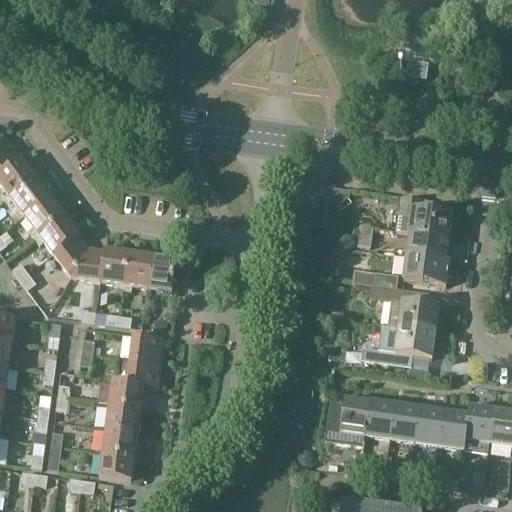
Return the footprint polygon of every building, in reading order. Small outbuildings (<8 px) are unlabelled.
[(269,0),(254,0),(253,7),(268,9),(269,0)] [(407,65),(406,80),(424,82),(426,68),(407,65)] [(451,81),(463,82),(464,71),(452,69),(451,81)] [(0,143),(0,177),(20,162),(3,139),(0,143)] [(35,181),(20,162),(0,177),(0,189),(4,194),(0,196),(0,197),(5,204),(35,181)] [(14,208),(25,222),(50,202),(35,181),(5,204),(10,211),(14,208)] [(401,201),(396,234),(448,242),(452,218),(426,215),(427,205),(401,201)] [(28,235),(35,244),(65,221),(50,202),(25,222),(33,232),(28,235)] [(79,240),(65,221),(35,244),(39,249),(43,246),(53,259),(79,240)] [(372,232),(359,230),(357,250),(369,251),(372,232)] [(409,237),(406,259),(445,265),(448,242),(396,234),(396,236),(409,237)] [(87,251),(79,240),(53,259),(70,281),(87,251)] [(70,281),(98,285),(103,253),(87,251),(70,281)] [(113,293),(122,294),(127,256),(103,253),(98,285),(114,287),(113,293)] [(511,256),(506,255),(501,291),(511,292),(511,256)] [(131,290),(146,292),(151,260),(127,256),(122,294),(130,295),(131,290)] [(445,265),(406,259),(402,284),(445,290),(448,265),(445,265)] [(175,263),(151,260),(146,292),(162,294),(161,299),(170,300),(175,263)] [(11,273),(20,284),(28,278),(20,267),(11,273)] [(371,290),(375,291),(377,278),(353,274),(351,287),(371,290)] [(35,287),(28,278),(20,284),(26,293),(35,287)] [(387,328),(387,330),(435,336),(437,335),(438,326),(437,324),(438,312),(406,307),(407,295),(371,290),(369,302),(392,305),(388,328),(387,328)] [(94,316),(81,315),(80,325),(93,327),(94,316)] [(104,328),(117,330),(118,320),(105,318),(104,328)] [(0,320),(0,344),(11,346),(14,322),(0,320)] [(130,321),(118,320),(117,330),(129,332),(130,321)] [(166,326),(153,325),(152,335),(165,337),(166,326)] [(60,328),(50,327),(48,340),(58,341),(60,328)] [(431,362),(435,336),(387,330),(386,339),(396,340),(394,357),(431,362)] [(164,343),(132,338),(128,364),(160,368),(164,343)] [(0,344),(0,369),(8,370),(11,346),(0,344)] [(83,344),(81,358),(91,359),(93,345),(83,344)] [(390,356),(362,352),(360,365),(388,368),(390,356)] [(90,370),(91,359),(81,358),(79,369),(90,370)] [(45,362),(43,375),(53,377),(55,364),(45,362)] [(128,364),(125,386),(143,388),(143,390),(157,391),(160,368),(128,364)] [(407,383),(426,386),(427,375),(409,372),(407,383)] [(52,389),(53,377),(43,375),(41,388),(52,389)] [(143,390),(143,388),(125,386),(111,384),(108,410),(139,415),(143,390)] [(58,389),(56,403),(66,405),(68,390),(58,389)] [(65,415),(66,405),(56,403),(55,414),(65,415)] [(362,452),(364,440),(369,407),(343,403),(343,408),(331,406),(325,447),(362,452)] [(467,411),(466,420),(467,420),(463,453),(464,454),(463,456),(487,459),(489,447),(493,414),(492,414),(493,408),(477,406),(476,412),(467,411)] [(393,410),(369,407),(364,440),(389,443),(393,410)] [(38,410),(37,425),(47,426),(49,412),(38,410)] [(108,410),(105,432),(136,436),(139,415),(108,410)] [(418,413),(393,410),(389,443),(413,447),(418,413)] [(413,447),(438,450),(442,417),(418,413),(413,447)] [(489,447),(511,450),(511,416),(493,414),(489,447)] [(442,417),(438,450),(463,453),(467,420),(466,420),(442,417)] [(45,437),(47,426),(37,425),(35,435),(45,437)] [(105,432),(101,456),(133,460),(136,436),(105,432)] [(52,436),(50,449),(60,450),(62,438),(52,436)] [(59,463),(60,450),(50,449),(48,461),(59,463)] [(312,456),(307,453),(300,455),(297,459),(298,465),(303,468),(311,466),(313,461),(312,456)] [(130,485),(133,460),(101,456),(98,480),(130,485)] [(40,472),(42,460),(32,458),(30,471),(40,472)] [(345,467),(343,478),(359,480),(360,469),(345,467)] [(385,473),(369,470),(368,481),(383,483),(385,473)] [(394,474),(393,485),(408,487),(409,476),(394,474)] [(472,490),(482,492),(484,477),(474,475),(472,490)] [(20,486),(33,488),(34,478),(22,476),(20,486)] [(434,479),(419,477),(417,488),(432,490),(434,479)] [(46,479),(34,478),(33,488),(45,490),(46,479)] [(509,480),(498,479),(496,494),(507,495),(509,480)] [(443,481),(442,491),(457,493),(458,483),(443,481)] [(68,493),(81,494),(82,484),(69,482),(68,493)] [(94,486),(82,484),(81,494),(93,496),(94,486)]
